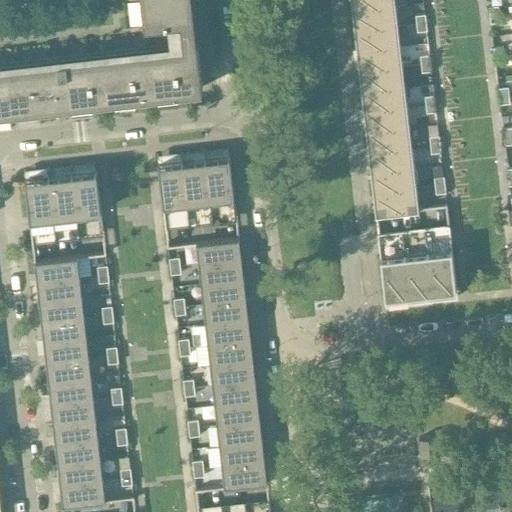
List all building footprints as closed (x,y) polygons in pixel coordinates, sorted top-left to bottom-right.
[(68,96),(69,102),(202,87),(197,41),(190,42),(184,0),(0,0),(0,110),(14,109),(14,103),(68,96)] [(394,4),(393,0),(350,0),(351,9),(394,4)] [(397,25),(394,4),(351,9),(354,30),(397,25)] [(499,12),(498,4),(488,5),(489,14),(499,12)] [(500,21),(499,12),(489,14),(490,22),(500,21)] [(425,22),(424,13),(414,14),(415,23),(425,22)] [(426,30),(425,22),(415,23),(416,31),(426,30)] [(399,45),(397,25),(354,30),(356,50),(399,45)] [(401,66),(399,45),(356,50),(358,71),(401,66)] [(504,53),(503,45),(493,46),(494,55),(504,53)] [(505,62),(504,53),(494,55),(495,63),(505,62)] [(430,63),(429,54),(419,55),(420,64),(430,63)] [(431,71),(430,63),(420,64),(421,72),(431,71)] [(404,87),(401,66),(358,71),(361,91),(404,87)] [(508,95),(507,86),(498,87),(498,96),(508,95)] [(406,107),(404,87),(361,91),(363,112),(406,107)] [(435,103),(434,95),(424,96),(425,105),(435,103)] [(509,103),(508,95),(498,96),(499,104),(509,103)] [(436,112),(435,103),(425,105),(426,113),(436,112)] [(408,127),(406,107),(363,112),(365,132),(408,127)] [(511,135),(511,126),(502,128),(503,136),(511,135)] [(411,148),(408,127),(365,132),(368,153),(411,148)] [(511,143),(511,135),(503,136),(504,145),(511,143)] [(439,145),(438,136),(429,137),(429,146),(439,145)] [(440,153),(439,145),(429,146),(430,154),(440,153)] [(413,168),(411,148),(368,153),(370,173),(413,168)] [(205,156),(210,198),(234,195),(229,154),(205,156)] [(181,159),(186,200),(210,198),(205,156),(181,159)] [(181,160),(157,162),(159,180),(162,203),(164,203),(186,200),(181,160)] [(415,189),(413,168),(370,173),(373,194),(415,189)] [(95,169),(72,172),(76,212),(99,210),(100,209),(98,186),(96,169),(95,169)] [(72,172),(48,175),(53,215),(76,212),(72,172)] [(48,175),(24,178),(29,218),(30,218),(53,215),(48,175)] [(444,186),(443,177),(433,178),(434,187),(444,186)] [(445,194),(444,186),(434,187),(435,195),(445,194)] [(418,209),(415,189),(373,194),(375,214),(418,209)] [(237,237),(195,241),(196,242),(198,262),(241,257),(238,236),(237,237)] [(451,247),(427,249),(432,291),(456,288),(451,247)] [(427,249),(404,252),(409,293),(432,291),(427,249)] [(404,252),(380,255),(384,296),(409,293),(404,252)] [(35,260),(34,260),(36,280),(78,275),(76,256),(76,255),(35,260)] [(178,256),(168,257),(169,266),(179,264),(178,256)] [(241,257),(198,262),(200,282),(243,277),(241,257)] [(107,264),(97,265),(98,274),(108,273),(107,264)] [(169,266),(170,274),(180,273),(179,264),(169,266)] [(98,274),(99,282),(109,281),(108,273),(98,274)] [(78,275),(36,280),(38,301),(80,296),(78,275)] [(243,277),(200,282),(203,302),(245,298),(243,277)] [(80,296),(38,301),(41,321),(83,316),(80,296)] [(183,297),(173,298),(174,306),(184,305),(183,297)] [(245,298),(203,302),(205,323),(248,318),(245,298)] [(111,305),(101,306),(102,314),(112,313),(111,305)] [(184,305),(174,306),(175,314),(185,313),(184,305)] [(102,314),(103,323),(113,321),(112,313),(102,314)] [(83,316),(41,321),(43,341),(85,337),(83,316)] [(248,318),(205,323),(207,343),(250,338),(248,318)] [(85,337),(43,341),(45,362),(87,357),(85,337)] [(188,337),(178,338),(179,347),(188,346),(188,337)] [(207,343),(195,345),(198,365),(210,364),(252,359),(250,338),(207,343)] [(116,345),(106,346),(107,355),(117,354),(116,345)] [(179,347),(179,355),(189,354),(188,346),(179,347)] [(107,355),(108,363),(118,362),(117,354),(107,355)] [(87,357),(45,362),(48,382),(90,377),(87,357)] [(252,359),(210,364),(212,384),(255,379),(252,359)] [(90,377),(48,382),(50,403),(92,398),(90,377)] [(192,378),(182,379),(183,387),(193,386),(192,378)] [(255,379),(212,384),(215,404),(257,399),(255,379)] [(121,386),(111,387),(112,395),(122,394),(121,386)] [(183,387),(184,396),(194,394),(193,386),(183,387)] [(112,395),(113,404),(123,403),(122,394),(112,395)] [(92,398),(50,403),(52,423),(94,418),(92,398)] [(257,399),(215,404),(217,425),(259,420),(257,399)] [(94,418),(52,423),(55,444),(97,439),(94,418)] [(197,418),(187,420),(188,428),(198,426),(197,418)] [(259,420),(217,425),(219,445),(262,440),(259,420)] [(125,426),(115,428),(116,436),(126,435),(125,426)] [(198,426),(188,428),(189,436),(199,435),(198,426)] [(116,436),(117,444),(127,443),(126,435),(116,436)] [(437,435),(418,437),(421,461),(440,458),(437,435)] [(97,439),(55,444),(57,464),(99,459),(98,447),(97,439)] [(219,445),(207,447),(210,467),(222,466),(264,461),(262,440),(219,445)] [(99,459),(57,464),(59,484),(101,480),(99,459)] [(201,459),(192,460),(192,468),(202,467),(201,459)] [(264,461),(222,466),(224,485),(224,486),(265,481),(266,481),(264,461)] [(130,467),(120,468),(121,476),(131,475),(130,467)] [(192,468),(193,477),(203,475),(202,467),(192,468)] [(121,476),(122,485),(132,484),(131,475),(121,476)] [(511,511),(511,476),(498,478),(501,511),(511,511)] [(501,511),(498,478),(476,480),(479,511),(501,511)] [(101,480),(59,484),(62,505),(63,505),(104,500),(104,499),(101,480)] [(479,511),(476,480),(454,483),(457,511),(479,511)] [(436,511),(457,511),(454,483),(433,485),(436,511)]
